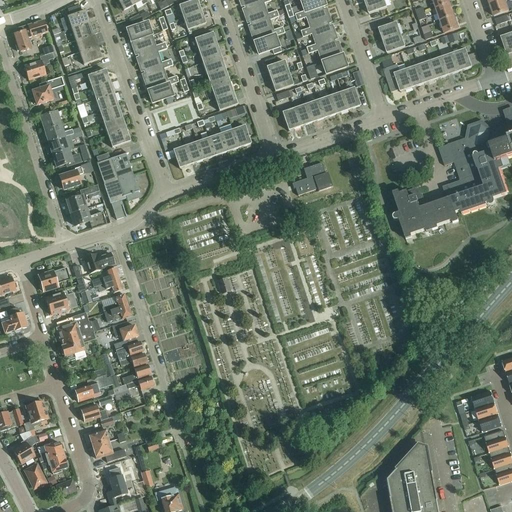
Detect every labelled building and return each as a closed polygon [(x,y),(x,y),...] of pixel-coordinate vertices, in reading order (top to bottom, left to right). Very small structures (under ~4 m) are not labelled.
[(134,5),(131,0),(116,0),(123,11),(134,5)] [(183,19),(201,13),(197,0),(179,7),(183,19)] [(238,0),(241,7),(243,6),(244,9),(263,3),(263,4),(272,1),(271,0),(238,0)] [(283,2),(289,19),(293,17),(288,0),(283,2)] [(323,7),(325,7),(322,0),(304,0),(300,1),(304,12),(304,13),(323,7)] [(384,0),(372,0),(365,2),(369,14),(387,8),(384,0)] [(448,0),(433,0),(436,9),(450,4),(448,0)] [(504,0),(498,0),(489,3),(494,16),(509,11),(504,0)] [(244,9),(242,10),(247,24),(249,23),(250,26),(268,20),(269,21),(278,17),(278,16),(284,14),(282,10),(276,12),(276,11),(267,15),(263,4),(263,3),(244,9)] [(450,4),(436,9),(440,21),(454,16),(450,4)] [(71,30),(89,24),(85,11),(82,12),(80,7),(68,10),(70,16),(67,18),(71,30)] [(304,13),(304,12),(295,15),(297,21),(306,18),(310,29),(310,30),(329,23),(329,24),(331,23),(326,9),(324,10),(323,7),(304,13)] [(415,11),(417,16),(425,13),(423,8),(415,11)] [(139,15),(142,20),(143,20),(149,17),(147,12),(139,15)] [(201,13),(183,19),(187,31),(205,25),(201,13)] [(427,19),(425,13),(417,16),(419,21),(427,19)] [(142,20),(139,15),(129,21),(131,26),(142,20)] [(401,29),(410,26),(408,16),(398,19),(401,29)] [(454,16),(440,21),(445,34),(459,29),(454,16)] [(495,20),(497,26),(509,22),(507,16),(495,20)] [(162,31),(167,29),(163,17),(158,19),(162,31)] [(274,36),(275,37),(284,34),(284,33),(282,29),(282,28),(272,31),(269,21),(268,20),(250,26),(248,27),(252,40),(255,39),(256,42),(256,43),(274,36)] [(25,27),(17,30),(18,34),(14,35),(17,45),(15,46),(17,52),(19,51),(19,53),(31,49),(28,40),(47,33),(44,21),(27,26),(25,27)] [(127,30),(130,41),(130,42),(151,35),(147,23),(127,30)] [(310,30),(310,29),(300,32),(302,38),(312,35),(315,45),(316,46),(334,40),(335,40),(337,40),(332,26),(330,27),(329,24),(329,23),(310,30)] [(383,42),(402,35),(398,23),(379,30),(383,42)] [(75,42),(93,35),(89,24),(71,30),(75,42)] [(197,35),(199,38),(212,34),(211,30),(197,35)] [(198,52),(216,45),(212,33),(194,40),(198,52)] [(431,33),(424,36),(426,41),(433,38),(431,33)] [(454,34),(448,36),(449,41),(450,44),(460,41),(457,33),(454,34)] [(505,54),(506,53),(507,56),(511,54),(511,33),(501,38),(506,52),(505,52),(505,54)] [(93,35),(75,42),(79,53),(97,47),(93,35)] [(157,52),(167,49),(165,43),(155,46),(151,35),(130,42),(135,55),(137,54),(138,57),(157,51),(157,52)] [(402,35),(383,42),(388,54),(406,47),(402,35)] [(256,43),(256,42),(254,43),(258,55),(278,48),(275,37),(274,36),(256,43)] [(322,63),(343,56),(338,42),(336,43),(335,40),(334,40),(316,46),(315,45),(306,49),(308,55),(318,51),(322,63)] [(216,45),(198,52),(202,63),(220,57),(216,45)] [(52,53),(54,53),(51,46),(42,49),(44,56),(52,53)] [(97,47),(79,53),(83,65),(101,59),(97,47)] [(454,54),(460,72),(472,68),(466,50),(454,54)] [(163,69),(172,66),(170,60),(161,63),(157,52),(157,51),(138,57),(136,58),(141,72),(143,71),(144,74),(163,68),(163,69)] [(49,64),(48,61),(53,59),(52,53),(44,56),(39,57),(41,62),(24,67),(29,81),(45,76),(42,66),(49,64)] [(460,72),(454,54),(442,58),(448,76),(460,72)] [(79,56),(61,62),(65,74),(83,67),(79,56)] [(326,75),(346,68),(342,56),(343,56),(322,63),(326,75)] [(220,57),(202,63),(206,75),(225,69),(220,57)] [(442,58),(430,62),(437,80),(448,76),(442,58)] [(270,80),(288,74),(284,62),(266,68),(270,80)] [(418,66),(425,85),(437,80),(430,62),(418,66)] [(413,89),(406,70),(400,73),(397,65),(383,70),(391,93),(400,90),(401,93),(413,89)] [(425,85),(418,66),(406,70),(413,89),(425,85)] [(310,80),(315,79),(311,67),(306,68),(310,80)] [(337,79),(343,77),(348,76),(349,78),(352,77),(356,87),(364,85),(362,79),(358,67),(342,73),(336,75),(337,79)] [(150,91),(168,84),(169,86),(178,82),(176,76),(167,79),(163,69),(163,68),(144,74),(142,75),(146,89),(149,88),(150,91)] [(185,71),(187,77),(193,75),(192,72),(195,71),(194,68),(189,69),(185,71)] [(229,82),(225,69),(206,75),(211,88),(229,82)] [(91,89),(109,82),(105,71),(87,77),(91,89)] [(288,74),(270,80),(274,92),(293,85),(288,74)] [(79,86),(82,86),(85,78),(74,76),(73,81),(69,80),(68,85),(79,87),(79,86)] [(48,87),(32,92),(34,97),(32,98),(34,104),(36,104),(36,105),(53,100),(50,91),(63,87),(61,78),(47,83),(48,87)] [(183,92),(188,91),(184,79),(179,80),(183,92)] [(323,80),(315,83),(317,88),(323,86),(326,92),(327,91),(324,84),(323,80)] [(109,82),(91,89),(95,100),(113,94),(109,82)] [(233,93),(229,82),(211,88),(215,100),(233,93)] [(148,91),(152,103),(172,96),(169,86),(168,84),(150,91),(148,91)] [(342,93),(348,111),(360,107),(354,89),(342,93)] [(290,97),(288,91),(276,96),(278,102),(290,97)] [(233,93),(215,100),(218,111),(237,105),(233,93)] [(330,97),(336,115),(348,111),(342,93),(330,97)] [(117,106),(113,94),(95,100),(99,112),(117,106)] [(318,101),(324,119),(336,115),(330,97),(318,101)] [(306,105),(312,123),(324,119),(318,101),(306,105)] [(294,109),(300,127),(312,123),(306,105),(294,109)] [(121,118),(117,106),(99,112),(103,124),(121,118)] [(300,127),(294,109),(282,113),(288,132),(300,127)] [(81,119),(85,117),(87,117),(84,110),(79,112),(81,119)] [(44,130),(60,125),(56,113),(40,118),(44,130)] [(220,121),(228,118),(226,113),(214,117),(217,124),(221,123),(220,121)] [(493,130),(483,121),(469,126),(465,139),(448,145),(438,149),(442,161),(444,167),(454,164),(454,163),(457,171),(462,186),(444,192),(443,187),(442,188),(447,200),(450,198),(455,214),(456,213),(456,214),(461,212),(462,215),(483,208),(486,207),(484,201),(486,200),(492,198),(492,200),(496,199),(507,195),(499,170),(498,170),(496,163),(511,156),(511,117),(507,119),(510,127),(505,129),(504,126),(493,130)] [(107,136),(126,130),(121,118),(103,124),(107,136)] [(62,133),(60,125),(44,130),(48,142),(73,135),(71,130),(62,133)] [(249,142),(250,141),(250,140),(249,140),(244,126),(233,130),(239,148),(250,144),(249,142)] [(180,133),(179,129),(158,136),(160,140),(180,133)] [(126,130),(107,136),(112,148),(130,142),(126,130)] [(221,134),(228,152),(239,148),(233,130),(224,133),(221,134)] [(74,137),(81,135),(80,133),(73,135),(48,142),(52,154),(67,150),(65,142),(74,139),(74,137)] [(209,138),(215,156),(228,152),(221,134),(209,138)] [(197,142),(203,160),(215,156),(209,138),(197,142)] [(184,146),(190,165),(203,160),(197,142),(184,146)] [(190,165),(184,146),(172,150),(165,153),(167,161),(175,158),(179,169),(190,165)] [(70,157),(67,150),(52,154),(56,167),(56,168),(66,165),(66,168),(81,163),(80,160),(79,155),(70,157)] [(109,200),(110,204),(111,204),(114,213),(121,210),(118,201),(120,200),(125,199),(124,197),(125,196),(128,203),(140,199),(138,192),(125,155),(125,154),(110,159),(108,154),(96,158),(98,163),(97,163),(109,200)] [(306,155),(295,159),(298,166),(289,168),(289,169),(302,165),(304,169),(303,170),(306,179),(291,184),(293,189),(295,189),(297,196),(316,190),(316,189),(317,188),(318,192),(332,187),(327,173),(324,174),(324,173),(324,172),(321,163),(310,167),(306,155)] [(85,175),(94,172),(91,163),(83,166),(85,175)] [(75,172),(59,177),(61,182),(59,182),(61,189),(63,188),(63,190),(79,185),(76,176),(82,174),(80,167),(74,169),(75,172)] [(84,190),(84,191),(85,195),(98,191),(96,187),(84,190)] [(393,218),(394,219),(394,220),(395,221),(396,221),(397,221),(399,220),(405,240),(412,238),(411,236),(426,231),(426,233),(438,229),(437,227),(452,222),(453,224),(459,221),(456,214),(456,213),(455,214),(450,198),(447,200),(420,209),(418,203),(424,201),(420,188),(400,194),(399,193),(398,193),(393,195),(399,214),(395,215),(394,215),(394,216),(394,217),(393,217),(393,218)] [(71,214),(86,209),(83,202),(87,201),(85,194),(81,195),(81,197),(67,202),(71,214)] [(88,217),(86,209),(71,214),(75,227),(89,222),(92,230),(106,226),(102,213),(92,216),(88,217)] [(0,218),(0,251),(11,249),(3,218),(0,218)] [(108,265),(114,264),(111,254),(96,259),(94,254),(85,257),(87,263),(86,264),(89,272),(108,266),(108,265)] [(136,270),(150,318),(180,309),(173,287),(159,291),(157,283),(160,282),(155,264),(160,263),(158,255),(144,259),(146,267),(136,270)] [(73,269),(76,279),(83,277),(80,267),(73,269)] [(66,269),(38,277),(41,285),(39,287),(40,290),(42,291),(43,292),(57,288),(56,285),(69,281),(66,269)] [(95,287),(119,280),(117,274),(118,274),(117,270),(116,271),(115,269),(106,272),(107,277),(96,281),(93,282),(95,287)] [(0,294),(15,290),(11,279),(2,282),(2,280),(0,280),(0,294)] [(120,285),(119,280),(95,287),(96,289),(98,288),(99,292),(111,288),(113,293),(122,290),(122,289),(123,288),(121,284),(120,285)] [(225,280),(217,283),(221,295),(229,292),(225,280)] [(87,291),(85,284),(79,286),(77,287),(79,294),(87,291)] [(92,303),(88,291),(81,294),(85,305),(92,303)] [(72,295),(67,296),(66,294),(45,300),(48,309),(47,310),(48,314),(50,315),(50,316),(68,310),(73,308),(71,301),(74,300),(72,295)] [(100,314),(112,311),(127,305),(124,295),(114,298),(116,303),(102,308),(102,309),(99,310),(100,314)] [(127,305),(112,311),(100,314),(102,321),(119,316),(118,314),(119,314),(121,319),(131,316),(127,305)] [(19,330),(27,328),(23,313),(19,315),(17,308),(6,311),(9,322),(1,324),(5,334),(12,332),(14,332),(15,333),(19,332),(19,330)] [(73,325),(57,330),(63,348),(62,348),(62,349),(61,351),(62,355),(64,356),(65,357),(67,361),(70,360),(72,365),(76,364),(75,361),(86,357),(82,344),(95,340),(90,322),(87,323),(85,315),(71,319),(73,325)] [(123,342),(112,345),(114,351),(126,347),(137,343),(135,338),(137,337),(134,326),(126,329),(125,325),(118,327),(118,328),(117,328),(116,326),(112,327),(115,338),(121,337),(123,342)] [(137,343),(126,347),(127,351),(117,355),(119,362),(135,357),(134,355),(142,352),(141,348),(142,347),(141,344),(139,344),(139,343),(137,343)] [(103,367),(103,368),(107,366),(107,365),(110,364),(106,354),(102,356),(98,357),(101,368),(103,367)] [(133,368),(146,363),(145,362),(146,361),(146,359),(144,359),(143,354),(135,357),(119,362),(121,367),(131,364),(133,368)] [(506,374),(511,371),(511,358),(502,362),(506,374)] [(106,376),(108,376),(114,374),(111,365),(108,366),(107,366),(103,368),(105,372),(104,373),(105,375),(106,375),(106,376)] [(127,384),(137,381),(137,379),(150,375),(148,371),(149,369),(149,367),(147,367),(147,365),(133,369),(135,375),(121,379),(123,385),(127,384)] [(111,385),(108,376),(106,376),(87,382),(89,386),(74,391),(75,393),(74,394),(75,397),(76,397),(78,403),(99,396),(97,390),(111,385)] [(110,378),(113,389),(118,387),(115,376),(110,378)] [(127,384),(129,390),(139,387),(140,390),(153,386),(153,385),(154,384),(153,382),(152,381),(150,377),(137,381),(127,384)] [(131,397),(129,390),(127,384),(123,385),(118,387),(113,389),(112,389),(113,390),(114,395),(114,396),(115,395),(119,394),(121,400),(131,397)] [(475,410),(495,404),(491,392),(471,398),(475,410)] [(98,401),(100,407),(113,403),(111,397),(105,398),(98,401)] [(23,425),(23,426),(25,433),(29,432),(32,430),(33,430),(32,427),(40,425),(39,422),(47,420),(41,402),(39,401),(35,402),(34,404),(26,407),(31,422),(24,425),(23,425)] [(479,422),(498,416),(495,404),(475,410),(479,422)] [(82,417),(84,423),(106,416),(105,410),(98,413),(96,405),(80,410),(81,413),(81,414),(81,417),(82,417)] [(12,413),(8,414),(8,412),(2,414),(0,413),(0,431),(11,428),(11,429),(16,427),(16,428),(23,426),(23,425),(24,425),(19,410),(11,412),(12,413)] [(498,416),(479,422),(483,434),(502,427),(498,416)] [(102,429),(114,425),(112,419),(100,422),(102,429)] [(91,448),(108,442),(104,431),(88,436),(88,437),(87,438),(88,442),(90,442),(91,448)] [(504,431),(484,437),(489,454),(509,447),(504,431)] [(26,440),(31,437),(29,432),(25,433),(19,435),(24,443),(27,441),(26,440)] [(164,432),(154,435),(156,440),(165,437),(164,432)] [(34,443),(39,442),(39,443),(48,441),(45,434),(37,436),(35,437),(32,438),(34,443)] [(146,444),(156,440),(154,435),(144,438),(146,444)] [(34,443),(32,438),(31,437),(26,440),(27,441),(28,443),(13,452),(20,464),(34,456),(30,449),(32,448),(31,446),(34,444),(34,443)] [(108,443),(108,442),(91,448),(93,453),(92,454),(93,458),(95,458),(95,459),(104,456),(107,463),(126,457),(124,450),(115,453),(112,454),(108,443)] [(146,446),(149,453),(159,449),(157,442),(146,446)] [(35,458),(33,459),(34,462),(38,460),(40,463),(64,455),(63,450),(64,449),(62,445),(61,445),(61,443),(52,446),(52,444),(43,447),(45,453),(39,455),(41,458),(38,459),(36,456),(34,457),(35,458)] [(425,448),(417,445),(394,470),(395,471),(386,480),(389,499),(391,511),(437,511),(435,502),(436,502),(430,473),(425,448)] [(511,457),(509,447),(489,454),(495,470),(511,464),(511,457)] [(67,462),(66,461),(64,455),(40,463),(43,470),(50,467),(52,475),(60,473),(60,470),(68,468),(68,467),(69,466),(67,462)] [(511,464),(495,470),(500,486),(511,482),(511,464)] [(34,489),(36,488),(45,483),(36,466),(24,472),(34,489)] [(154,486),(149,471),(141,474),(145,489),(154,486)] [(110,508),(117,506),(115,499),(128,495),(122,476),(109,480),(113,492),(106,494),(110,508)] [(71,482),(56,487),(60,497),(75,492),(71,482)] [(176,511),(183,510),(178,494),(178,495),(176,488),(155,495),(157,501),(161,500),(164,511),(176,511)] [(134,501),(137,511),(145,511),(142,499),(134,501)]
